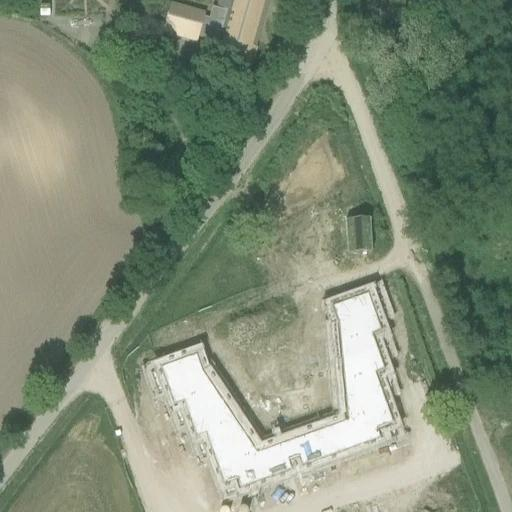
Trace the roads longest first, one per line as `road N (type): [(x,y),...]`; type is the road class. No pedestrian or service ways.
road 1 (unclassified): [(0,479),(282,114),(311,58)]
road 2 (unclassified): [(501,511),(343,80),(311,58)]
